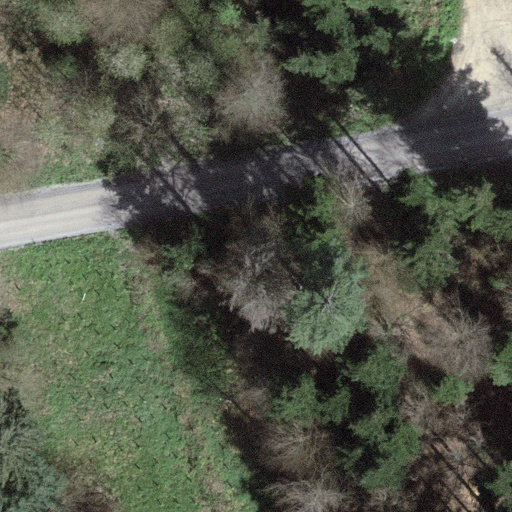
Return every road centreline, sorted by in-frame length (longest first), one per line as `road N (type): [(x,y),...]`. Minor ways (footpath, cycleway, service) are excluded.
road 1 (unclassified): [(0,221),(511,131)]
road 2 (track): [(482,0),(511,120)]
